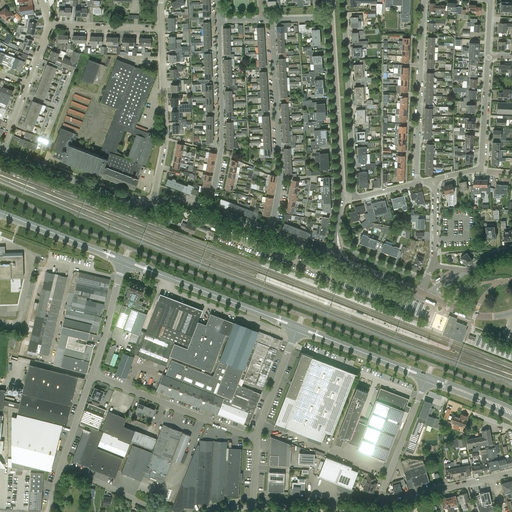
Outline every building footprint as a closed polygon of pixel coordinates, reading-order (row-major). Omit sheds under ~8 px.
[(89,0),(90,1),(90,6),(90,9),(93,9),(93,13),(101,14),(101,8),(100,8),(99,0),(89,0)] [(173,9),(175,8),(176,10),(180,8),(179,6),(176,0),(171,3),(173,9)] [(270,0),(270,1),(268,1),(268,6),(269,6),(270,8),(280,8),(279,0),(281,0),(270,0)] [(384,0),(385,7),(389,7),(389,5),(393,5),(393,4),(399,4),(399,5),(402,5),(402,8),(401,8),(400,14),(399,14),(398,14),(398,15),(398,16),(398,17),(399,17),(401,17),(401,22),(408,22),(409,0),(384,0)] [(455,3),(447,2),(447,9),(450,9),(450,12),(457,12),(457,14),(461,14),(462,7),(458,7),(455,7),(455,3)] [(511,2),(508,2),(505,2),(500,2),(500,3),(499,4),(499,6),(500,7),(500,13),(500,11),(504,11),(504,12),(511,12),(511,2)] [(435,5),(435,3),(429,3),(429,11),(435,11),(435,10),(441,10),(440,12),(444,12),(445,5),(440,5),(440,6),(435,5)] [(476,5),(469,4),(468,10),(475,11),(475,14),(476,14),(476,15),(480,16),(480,12),(480,7),(475,7),(476,5)] [(33,5),(19,7),(20,15),(34,13),(33,5)] [(13,19),(15,17),(18,21),(21,18),(17,12),(14,15),(12,14),(9,10),(8,11),(5,8),(2,11),(1,10),(0,11),(0,13),(2,17),(0,18),(4,22),(6,20),(10,17),(13,19)] [(203,10),(199,10),(199,17),(199,19),(204,19),(204,17),(209,17),(209,10),(203,10)] [(28,19),(26,19),(25,26),(35,28),(36,25),(37,26),(37,25),(36,25),(38,20),(33,18),(34,18),(34,14),(28,15),(28,19)] [(351,26),(357,26),(360,26),(363,26),(363,21),(362,21),(362,15),(354,15),(354,17),(351,17),(351,26)] [(479,24),(477,24),(477,19),(470,18),(470,22),(467,22),(467,26),(474,26),(474,31),(479,32),(479,24)] [(203,29),(210,28),(210,21),(204,22),(204,19),(197,20),(197,22),(203,22),(203,26),(202,25),(202,29),(203,29)] [(435,31),(435,25),(444,26),(444,20),(435,20),(435,23),(428,22),(428,31),(435,31)] [(277,26),(277,33),(286,32),(288,32),(287,26),(290,26),(290,22),(280,23),(280,26),(277,26)] [(502,32),(504,32),(507,32),(507,29),(511,29),(511,23),(507,23),(500,22),(499,32),(500,32),(501,32),(502,32)] [(299,32),(312,31),(312,37),(320,37),(319,29),(314,29),(314,27),(306,28),(306,24),(299,25),(299,32)] [(27,29),(27,32),(34,34),(35,31),(36,31),(36,29),(35,29),(35,28),(25,26),(24,26),(18,25),(16,29),(16,32),(21,33),(22,28),(27,29)] [(228,26),(228,28),(223,28),(223,34),(230,34),(230,28),(234,28),(234,25),(228,26)] [(252,28),(257,27),(257,31),(254,31),(254,34),(257,34),(264,34),(263,27),(258,27),(258,25),(252,25),(252,28)] [(358,35),(363,35),(363,30),(354,31),(354,32),(352,32),(352,41),(354,41),(354,44),(363,44),(367,44),(372,44),(372,42),(368,43),(367,40),(358,41),(358,35)] [(8,45),(12,37),(8,34),(4,42),(8,45)] [(58,35),(58,41),(58,45),(56,45),(55,47),(57,47),(57,48),(64,48),(64,42),(68,42),(68,35),(58,35)] [(96,44),(98,44),(98,47),(100,48),(100,54),(104,54),(104,47),(101,47),(101,44),(102,44),(102,37),(99,36),(97,36),(96,36),(96,44)] [(107,48),(112,48),(112,37),(109,37),(109,36),(107,36),(107,37),(106,37),(106,44),(106,47),(104,47),(104,54),(106,54),(107,48)] [(113,37),(112,37),(112,48),(117,48),(116,54),(120,54),(120,53),(120,46),(118,46),(118,45),(119,37),(115,37),(115,36),(113,36),(113,37)] [(128,45),(129,38),(126,37),(123,36),(123,37),(122,45),(125,45),(125,53),(120,53),(120,54),(120,55),(128,55),(128,53),(128,45)] [(23,43),(30,45),(31,43),(32,43),(33,41),(32,40),(33,40),(25,37),(23,43)] [(320,37),(312,37),(312,41),(311,41),(311,45),(320,45),(320,37)] [(504,41),(498,41),(498,49),(506,49),(506,44),(511,44),(511,39),(505,39),(504,41)] [(30,45),(23,43),(20,41),(18,46),(10,43),(8,46),(18,49),(19,47),(21,48),(28,51),(29,48),(30,49),(31,46),(30,46),(30,45)] [(208,48),(210,48),(210,41),(204,42),(200,42),(200,41),(191,42),(191,46),(192,46),(192,45),(204,45),(204,48),(202,48),(202,51),(208,51),(208,48)] [(169,49),(175,49),(175,52),(189,51),(189,46),(189,42),(186,42),(187,42),(187,46),(181,46),(181,42),(169,43),(169,49)] [(469,43),(469,48),(466,48),(466,47),(462,47),(462,50),(478,51),(478,43),(469,43)] [(364,47),(363,44),(354,44),(354,47),(353,47),(353,57),(361,57),(361,56),(363,56),(364,56),(364,51),(363,51),(361,51),(361,48),(362,48),(364,48),(364,47)] [(283,54),(288,54),(288,52),(285,52),(284,45),(278,46),(278,52),(282,52),(283,54)] [(226,56),(234,56),(234,53),(230,54),(230,47),(224,47),(224,54),(226,54),(226,56)] [(49,59),(56,61),(60,63),(62,59),(57,58),(59,53),(52,50),(49,59)] [(64,57),(61,65),(69,68),(72,69),(74,70),(77,62),(80,53),(73,50),(70,60),(64,57)] [(469,58),(478,58),(478,51),(462,50),(461,54),(466,54),(466,53),(468,53),(468,58),(469,58)] [(176,61),(176,57),(180,57),(180,55),(189,55),(189,51),(175,52),(175,55),(169,55),(170,62),(176,61)] [(200,51),(199,51),(199,53),(204,53),(204,60),(211,60),(211,53),(208,53),(208,51),(202,51),(200,51)] [(6,54),(2,64),(7,65),(12,52),(11,53),(9,52),(8,54),(6,54)] [(12,52),(7,65),(11,67),(15,57),(13,57),(14,53),(12,52)] [(21,71),(25,61),(28,55),(22,53),(21,56),(16,69),(21,71)] [(15,57),(11,67),(16,69),(21,56),(18,55),(17,58),(15,57)] [(279,65),(289,64),(288,55),(283,56),(283,58),(278,58),(279,65)] [(314,64),(321,63),(321,56),(322,56),(322,55),(312,56),(310,56),(310,61),(313,61),(314,61),(314,64)] [(224,66),(231,65),(231,59),(234,59),(234,56),(226,56),(226,59),(224,59),(224,66)] [(152,147),(157,135),(149,132),(148,133),(134,128),(155,74),(148,71),(117,59),(105,90),(100,102),(117,109),(114,118),(101,151),(105,153),(103,157),(73,145),(77,136),(72,134),(73,133),(61,128),(53,148),(55,149),(52,156),(62,160),(97,174),(97,173),(103,175),(102,176),(103,177),(103,178),(112,181),(112,180),(134,188),(138,179),(137,179),(138,176),(139,176),(140,172),(139,172),(142,165),(145,167),(145,166),(152,147)] [(99,86),(107,66),(100,64),(89,59),(81,79),(99,86)] [(354,71),(365,71),(364,64),(365,64),(365,59),(359,60),(359,64),(353,64),(354,71)] [(261,66),(266,66),(265,60),(259,60),(259,66),(255,67),(255,69),(261,69),(261,66)] [(321,63),(314,64),(314,71),(309,71),(309,73),(302,74),(302,77),(310,76),(316,76),(319,76),(319,72),(322,71),(321,63)] [(45,69),(55,73),(56,69),(61,71),(63,67),(54,64),(53,66),(47,64),(45,69)] [(402,65),(393,64),(392,68),(398,68),(397,73),(402,73),(408,74),(408,67),(402,67),(402,65)] [(505,64),(505,65),(500,65),(499,71),(510,72),(510,77),(511,76),(511,70),(510,70),(510,65),(508,65),(508,64),(505,64)] [(179,77),(179,71),(179,72),(184,72),(184,70),(182,70),(182,66),(176,66),(176,69),(170,69),(170,77),(179,77)] [(53,78),(55,73),(45,69),(43,75),(53,78)] [(266,71),(261,71),(261,69),(255,69),(255,72),(259,72),(260,78),(256,78),(266,78),(266,71)] [(365,71),(354,71),(354,78),(360,78),(361,82),(366,82),(371,82),(371,77),(368,78),(367,76),(365,76),(365,71)] [(211,73),(205,73),(205,80),(199,80),(199,82),(209,82),(209,79),(211,79),(211,73)] [(51,84),(53,78),(43,75),(41,80),(51,84)] [(476,79),(470,79),(470,76),(464,76),(457,76),(454,76),(453,80),(466,81),(466,87),(469,88),(470,88),(470,86),(476,87),(476,79)] [(231,79),(224,79),(225,85),(227,85),(227,88),(237,87),(237,85),(231,85),(231,81),(235,81),(235,78),(231,79)] [(315,88),(323,87),(322,79),(319,79),(316,79),(311,79),(311,82),(312,82),(312,85),(315,85),(315,88)] [(49,89),(51,84),(41,80),(39,85),(49,89)] [(171,88),(172,88),(172,92),(181,91),(181,87),(178,87),(178,86),(180,86),(180,82),(174,82),(174,84),(170,85),(171,88)] [(205,91),(212,91),(212,84),(209,85),(209,82),(199,82),(192,83),(192,86),(201,85),(201,91),(205,91)] [(355,94),(366,93),(365,86),(366,86),(366,82),(361,82),(361,85),(358,85),(358,86),(355,87),(355,94)] [(49,89),(39,85),(37,90),(47,94),(49,89)] [(0,90),(11,95),(13,90),(3,87),(2,89),(0,88),(0,90)] [(232,94),(232,90),(238,90),(238,87),(237,87),(227,88),(227,90),(225,90),(225,97),(232,97),(235,97),(235,94),(232,94)] [(323,87),(315,88),(315,91),(315,94),(311,95),(311,98),(315,98),(315,96),(324,95),(324,94),(323,94),(323,87)] [(453,91),(453,92),(466,92),(466,98),(468,98),(475,98),(476,91),(469,90),(469,88),(466,87),(463,87),(463,88),(453,87),(453,91)] [(511,89),(506,89),(506,93),(499,92),(499,99),(511,99),(511,89)] [(0,94),(0,96),(9,100),(11,95),(0,90),(0,93),(0,94)] [(45,99),(47,94),(37,90),(35,96),(45,99)] [(285,100),(290,99),(291,99),(290,97),(287,97),(287,90),(280,91),(280,97),(285,97),(285,100)] [(366,93),(355,94),(355,101),(361,101),(362,105),(372,104),(372,100),(366,100),(366,93)] [(73,97),(89,104),(90,100),(75,94),(73,97)] [(171,105),(178,105),(177,100),(182,100),(182,95),(180,95),(180,94),(178,94),(178,96),(176,96),(176,95),(173,95),(173,97),(171,97),(171,102),(170,103),(170,105),(171,105)] [(0,101),(8,105),(9,100),(0,96),(0,101)] [(281,110),(291,109),(291,106),(288,107),(288,103),(291,103),(291,100),(290,101),(285,101),(285,103),(281,103),(281,110)] [(306,100),(304,101),(303,101),(303,106),(308,106),(308,107),(314,106),(314,108),(317,108),(317,112),(325,111),(324,103),(322,103),(322,102),(312,102),(312,100),(309,100),(306,100)] [(30,106),(40,110),(42,105),(33,101),(30,106)] [(70,105),(86,111),(88,107),(72,101),(70,105)] [(475,104),(469,104),(469,102),(460,101),(460,108),(466,108),(466,112),(475,112),(475,104)] [(511,113),(511,102),(498,102),(498,113),(511,113)] [(212,104),(203,104),(203,107),(206,107),(206,111),(202,111),(202,113),(207,113),(207,111),(212,111),(212,104)] [(263,111),(268,110),(268,104),(261,104),(261,111),(258,111),(258,113),(263,113),(263,111)] [(356,116),(365,116),(364,111),(368,111),(368,109),(376,109),(376,104),(372,104),(362,105),(362,109),(356,109),(356,116)] [(40,110),(30,106),(28,111),(38,115),(40,110)] [(172,119),(182,119),(182,112),(191,112),(191,107),(178,108),(177,108),(177,111),(171,111),(172,119)] [(69,108),(68,112),(84,118),(85,114),(69,108)] [(232,117),(232,112),(236,112),(236,110),(235,110),(226,110),(226,117),(231,117),(231,119),(236,119),(236,116),(232,117)] [(38,115),(28,111),(26,116),(36,120),(38,115)] [(325,111),(317,112),(317,115),(316,115),(314,115),(313,116),(314,119),(315,120),(316,120),(325,119),(325,111)] [(206,123),(213,123),(213,116),(207,116),(207,113),(202,113),(202,116),(206,116),(206,123)] [(269,122),(268,115),(263,116),(263,113),(258,113),(258,114),(248,114),(248,116),(258,116),(262,116),(262,122),(269,122)] [(36,120),(26,116),(24,122),(34,126),(36,120)] [(65,119),(81,125),(82,122),(66,116),(65,119)] [(365,116),(356,116),(356,124),(363,123),(363,127),(368,127),(368,123),(365,123),(365,116)] [(498,118),(496,119),(496,122),(498,122),(497,125),(506,125),(506,119),(511,119),(511,116),(503,116),(503,118),(498,118)] [(464,123),(464,127),(464,128),(465,128),(467,128),(466,129),(470,129),(470,128),(470,127),(474,127),(474,120),(468,120),(469,117),(463,117),(463,121),(467,122),(467,123),(464,123)] [(233,125),(233,122),(246,121),(246,119),(236,119),(231,119),(231,122),(226,122),(226,128),(233,128),(237,128),(237,125),(233,125)] [(34,126),(24,122),(22,127),(32,131),(34,126)] [(178,129),(178,127),(186,127),(186,124),(190,124),(190,122),(176,122),(176,125),(172,125),(172,133),(178,133),(178,134),(182,134),(182,129),(178,129)] [(63,123),(62,125),(78,131),(79,129),(63,123)] [(362,132),(357,132),(357,136),(357,140),(365,140),(365,139),(367,139),(367,133),(369,132),(369,128),(362,128),(362,132)] [(500,137),(500,139),(500,140),(506,140),(506,133),(510,133),(510,132),(511,132),(511,128),(504,128),(504,130),(502,130),(494,130),(493,136),(500,137)] [(315,138),(326,137),(326,134),(326,130),(327,130),(327,129),(314,130),(314,138),(315,138)] [(27,147),(31,134),(26,132),(24,136),(27,137),(26,140),(20,138),(18,144),(27,147)] [(31,134),(27,147),(35,150),(38,142),(40,142),(41,141),(43,142),(42,145),(46,146),(48,141),(45,139),(42,138),(31,134)] [(289,136),(283,136),(283,143),(286,142),(286,145),(295,145),(295,141),(293,142),(292,135),(289,136)] [(209,146),(209,142),(212,142),(212,136),(206,136),(206,142),(202,142),(202,146),(209,146)] [(326,137),(315,138),(316,144),(312,145),(312,149),(320,149),(320,145),(327,145),(326,137)] [(500,150),(500,145),(503,146),(503,142),(511,143),(511,140),(506,140),(500,140),(500,139),(496,139),(495,142),(493,142),(493,149),(500,150)] [(238,147),(237,147),(237,141),(236,141),(227,141),(227,148),(232,148),(232,150),(238,150),(238,147)] [(473,142),(466,142),(465,142),(465,145),(463,144),(462,148),(457,148),(457,146),(455,146),(454,151),(460,151),(463,151),(469,152),(469,149),(473,149),(473,142)] [(426,151),(433,152),(433,150),(434,150),(434,148),(433,148),(433,144),(426,144),(426,151)] [(284,155),(290,155),(290,148),(295,148),(295,145),(286,145),(286,148),(283,148),(284,155)] [(358,154),(366,154),(366,151),(367,151),(366,146),(357,146),(357,147),(358,147),(358,154)] [(264,149),(260,149),(260,155),(260,157),(265,157),(265,155),(271,155),(270,148),(264,148),(264,149)] [(493,149),(492,157),(499,157),(502,157),(502,152),(506,152),(506,150),(500,150),(493,149)] [(472,154),(469,154),(469,152),(463,151),(460,151),(454,151),(454,157),(464,157),(465,157),(465,163),(472,163),(472,154)] [(327,153),(320,153),(320,152),(316,152),(316,155),(314,155),(315,162),(320,162),(328,161),(327,153)] [(366,154),(358,154),(358,162),(366,162),(366,154)] [(499,165),(499,161),(504,161),(504,160),(506,160),(506,158),(502,157),(499,157),(492,157),(492,165),(499,165)] [(328,168),(328,161),(320,162),(320,165),(319,165),(320,169),(329,169),(329,168),(328,168)] [(359,180),(367,179),(367,176),(368,175),(368,170),(375,169),(375,166),(365,167),(365,171),(359,171),(359,180)] [(296,174),(292,174),(291,167),(284,168),(285,174),(290,174),(291,176),(296,176),(296,174)] [(165,184),(173,187),(176,181),(176,179),(173,178),(171,180),(168,179),(165,184)] [(367,179),(359,180),(360,187),(359,187),(359,188),(368,187),(368,182),(367,182),(367,179)] [(481,186),(481,180),(474,180),(474,186),(471,186),(471,191),(471,198),(474,198),(474,194),(481,194),(481,186)] [(182,190),(184,185),(176,182),(176,181),(173,187),(182,190)] [(468,186),(466,181),(459,183),(461,191),(467,189),(467,191),(471,191),(471,186),(468,186)] [(184,185),(182,190),(190,193),(192,188),(193,186),(193,185),(188,184),(187,186),(184,185)] [(454,192),(454,191),(452,184),(444,186),(446,193),(449,193),(448,206),(457,206),(457,196),(453,196),(454,192)] [(508,185),(496,184),(495,193),(507,194),(508,185)] [(414,193),(410,194),(412,199),(416,198),(417,204),(424,202),(422,192),(414,193)] [(330,203),(330,194),(324,194),(321,194),(321,199),(320,199),(320,203),(321,203),(324,203),(330,203)] [(391,199),(393,208),(394,210),(402,208),(403,210),(407,209),(404,196),(391,199)] [(227,208),(229,202),(221,199),(219,205),(227,208)] [(295,204),(295,200),(289,199),(288,206),(294,207),(297,207),(297,204),(295,204)] [(390,207),(387,208),(385,200),(372,203),(373,209),(367,211),(369,218),(373,217),(372,216),(390,211),(390,207)] [(237,205),(235,211),(242,214),(245,208),(246,205),(241,203),(241,202),(238,201),(237,205)] [(229,202),(227,208),(235,211),(237,205),(229,202)] [(253,211),(248,209),(250,205),(246,203),(246,205),(245,208),(242,214),(251,217),(251,216),(253,211)] [(330,211),(330,203),(324,203),(321,203),(321,207),(322,207),(322,209),(324,209),(324,211),(330,211)] [(297,207),(294,207),(288,206),(286,212),(293,213),(296,214),(297,207)] [(362,206),(355,207),(355,211),(349,212),(351,221),(359,219),(358,214),(364,213),(362,206)] [(367,213),(364,214),(366,220),(360,224),(363,228),(365,227),(370,223),(371,223),(369,219),(367,213)] [(292,228),(292,226),(287,224),(287,218),(291,219),(292,215),(285,214),(284,223),(282,229),(290,232),(292,228)] [(414,214),(409,214),(409,216),(411,216),(411,221),(416,221),(416,228),(424,228),(424,219),(418,219),(418,214),(414,214)] [(322,220),(319,220),(318,225),(327,226),(328,218),(322,216),(322,220)] [(511,240),(510,230),(510,228),(506,228),(506,220),(501,220),(501,232),(504,232),(504,240),(511,240)] [(189,231),(190,228),(192,222),(188,221),(186,225),(182,224),(181,228),(189,231)] [(312,236),(319,238),(320,234),(325,235),(327,226),(318,225),(317,224),(316,233),(312,232),(312,236)] [(492,238),(496,238),(496,233),(495,233),(495,224),(486,224),(487,234),(484,234),(484,238),(487,238),(487,239),(488,240),(491,240),(492,238)] [(309,232),(306,231),(307,229),(305,228),(305,227),(300,225),(300,229),(298,235),(306,238),(309,232)] [(292,226),(292,228),(290,232),(298,235),(300,229),(292,226)] [(367,245),(369,237),(367,237),(367,236),(363,234),(359,243),(360,243),(361,242),(367,245)] [(369,237),(367,245),(375,248),(377,241),(369,237)] [(389,253),(391,246),(384,243),(381,250),(389,253)] [(391,246),(389,253),(395,256),(395,257),(399,248),(394,246),(394,247),(391,246)] [(0,278),(11,278),(11,277),(23,277),(23,255),(22,255),(22,252),(3,253),(3,247),(0,247),(0,278)] [(469,263),(469,262),(472,260),(467,253),(461,257),(466,264),(468,264),(469,263)] [(417,256),(413,266),(413,267),(419,269),(423,259),(424,257),(418,254),(417,257),(417,256)] [(70,292),(78,294),(105,300),(110,279),(79,272),(75,271),(73,273),(68,291),(69,292),(70,292)] [(40,303),(38,310),(37,310),(28,350),(27,353),(36,356),(37,352),(36,352),(48,301),(55,274),(47,272),(39,302),(40,302),(40,303)] [(52,302),(59,275),(55,274),(48,301),(52,302)] [(38,344),(42,345),(40,353),(48,355),(67,277),(59,275),(52,302),(48,317),(47,316),(47,318),(45,317),(43,323),(38,344)] [(129,290),(141,294),(144,288),(131,283),(129,289),(129,290)] [(139,335),(141,330),(143,324),(139,323),(145,307),(141,306),(143,302),(139,301),(141,294),(129,290),(115,326),(135,333),(139,335)] [(78,294),(70,292),(69,292),(66,304),(65,304),(64,309),(65,309),(64,312),(63,312),(60,325),(62,325),(60,333),(61,333),(69,335),(88,340),(89,332),(96,334),(100,317),(99,317),(70,310),(71,309),(100,316),(101,313),(103,304),(77,298),(78,294)] [(158,300),(146,332),(141,330),(139,335),(132,353),(165,366),(169,356),(211,372),(224,339),(227,340),(213,376),(171,360),(166,375),(163,374),(156,390),(244,424),(248,426),(251,419),(253,416),(252,416),(255,409),(261,394),(242,386),(244,381),(263,388),(278,350),(279,350),(278,350),(282,341),(270,336),(270,335),(269,335),(258,331),(234,322),(223,318),(210,313),(205,326),(197,323),(202,310),(160,294),(158,300)] [(456,321),(452,319),(448,318),(443,332),(442,332),(450,335),(450,334),(461,338),(466,325),(456,321)] [(59,339),(56,352),(54,351),(51,363),(53,364),(53,365),(87,373),(88,369),(89,368),(90,366),(89,365),(94,345),(86,343),(84,351),(66,347),(69,335),(61,333),(59,333),(57,339),(59,339)] [(478,336),(475,344),(480,346),(481,342),(484,343),(485,338),(478,336)] [(124,378),(126,378),(134,357),(123,353),(115,374),(124,378)] [(302,359),(300,358),(275,424),(322,442),(325,432),(332,435),(333,432),(355,374),(304,354),(302,359)] [(30,364),(30,365),(20,403),(4,399),(5,389),(0,388),(0,409),(3,410),(3,404),(19,408),(16,417),(12,416),(12,458),(8,459),(8,467),(51,471),(63,426),(66,426),(66,425),(72,400),(77,401),(84,378),(78,376),(30,364)] [(356,387),(338,434),(339,435),(339,437),(337,437),(334,445),(341,447),(344,439),(340,438),(341,435),(350,439),(348,443),(358,446),(367,421),(358,417),(368,392),(356,387)] [(91,397),(100,400),(103,392),(95,388),(91,397)] [(358,446),(356,449),(385,460),(407,405),(409,399),(380,388),(367,421),(358,446)] [(432,403),(424,400),(418,416),(408,440),(405,450),(413,453),(417,444),(424,426),(427,427),(428,425),(438,428),(439,419),(430,416),(433,409),(431,408),(432,403)] [(86,410),(84,409),(80,422),(98,429),(106,410),(89,403),(86,410)] [(143,412),(145,406),(138,403),(136,410),(139,411),(137,416),(141,418),(143,413),(143,412)] [(145,406),(143,412),(143,413),(148,415),(147,419),(150,420),(152,416),(154,410),(145,406)] [(118,438),(123,426),(126,418),(108,411),(101,430),(118,437),(118,438)] [(452,415),(450,421),(455,423),(454,428),(458,429),(459,425),(464,427),(467,420),(466,420),(467,416),(461,413),(459,416),(459,417),(452,415)] [(180,461),(184,463),(188,453),(184,452),(190,435),(163,424),(152,452),(132,444),(121,473),(141,481),(143,476),(156,481),(155,485),(161,487),(171,460),(179,463),(180,461)] [(122,461),(122,462),(129,444),(117,439),(118,437),(86,425),(72,459),(89,466),(89,468),(115,478),(122,461)] [(123,426),(118,438),(118,437),(118,438),(151,451),(156,439),(123,426)] [(467,445),(471,444),(472,444),(472,446),(475,445),(476,448),(472,448),(473,451),(480,450),(479,445),(484,444),(484,445),(493,444),(490,429),(481,430),(482,436),(466,439),(467,445)] [(271,436),(271,444),(270,444),(269,465),(286,466),(286,465),(290,466),(291,444),(271,436)] [(197,444),(181,486),(171,510),(176,511),(177,511),(183,510),(183,507),(193,507),(194,502),(196,502),(196,503),(209,504),(209,498),(211,499),(211,500),(224,500),(224,491),(226,492),(226,482),(224,482),(227,442),(214,441),(214,442),(212,442),(212,441),(201,440),(199,445),(197,444)] [(500,468),(498,460),(497,458),(496,458),(494,447),(489,448),(486,449),(488,459),(489,461),(488,461),(489,462),(488,462),(488,463),(490,470),(500,468)] [(240,473),(241,449),(228,448),(226,482),(226,492),(226,495),(239,496),(240,482),(242,482),(242,473),(240,473)] [(483,464),(480,464),(481,471),(490,470),(488,463),(488,462),(486,463),(486,460),(488,459),(486,449),(485,449),(480,450),(481,454),(482,463),(483,464)] [(299,453),(298,463),(314,464),(314,454),(299,453)] [(326,457),(318,476),(339,484),(337,488),(341,491),(351,492),(352,489),(351,489),(358,472),(351,469),(351,467),(326,457)] [(400,461),(406,479),(409,487),(414,486),(426,482),(429,481),(423,460),(408,458),(400,461)] [(464,474),(465,474),(465,475),(467,475),(467,474),(470,473),(468,462),(467,458),(462,459),(462,463),(463,466),(464,474)] [(507,466),(505,458),(498,460),(500,468),(507,466)] [(476,465),(471,466),(473,473),(481,471),(480,464),(480,461),(476,462),(476,465)] [(453,476),(452,468),(448,469),(447,464),(444,464),(445,469),(447,478),(450,477),(450,478),(452,477),(453,476)] [(40,511),(43,473),(31,472),(28,511),(38,511),(40,511)] [(267,491),(274,491),(275,494),(277,492),(283,492),(285,473),(269,472),(267,491)] [(364,487),(363,490),(366,491),(367,490),(373,493),(376,484),(375,484),(374,482),(375,478),(368,475),(367,480),(368,480),(365,488),(364,487)] [(290,489),(290,493),(293,493),(299,493),(299,490),(304,490),(305,479),(297,479),(297,482),(292,482),(291,489),(290,489)] [(392,485),(393,488),(393,489),(394,492),(401,490),(400,485),(405,484),(404,479),(393,482),(392,483),(392,485)] [(511,481),(501,484),(504,493),(506,498),(510,496),(510,497),(511,496),(511,481)] [(488,491),(479,493),(480,494),(473,497),(479,511),(494,511),(492,505),(491,505),(490,503),(491,502),(489,495),(489,493),(488,491)] [(466,493),(465,493),(465,492),(463,493),(463,494),(459,494),(460,496),(457,496),(458,500),(459,504),(461,503),(462,508),(467,507),(465,502),(468,501),(466,493)] [(455,496),(454,496),(453,495),(451,496),(451,497),(448,497),(452,511),(455,510),(454,508),(458,507),(455,496)] [(448,497),(445,498),(444,497),(442,498),(442,499),(441,499),(443,507),(447,506),(449,511),(452,511),(448,497)]
